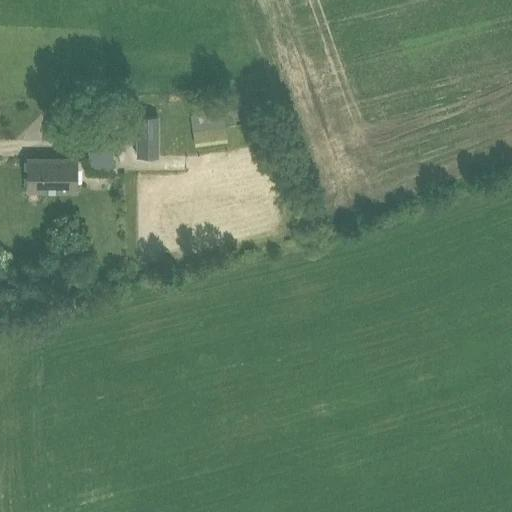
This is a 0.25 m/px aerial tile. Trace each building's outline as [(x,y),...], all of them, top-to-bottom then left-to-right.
[(225,128),(223,110),(191,115),(193,133),(225,128)] [(158,157),(159,116),(137,116),(135,156),(158,157)] [(112,169),(113,131),(89,131),(88,168),(112,169)] [(76,190),(76,158),(28,158),(27,190),(76,190)] [(173,199),(171,178),(142,182),(150,249),(174,246),(172,224),(162,225),(159,200),(173,199)]
